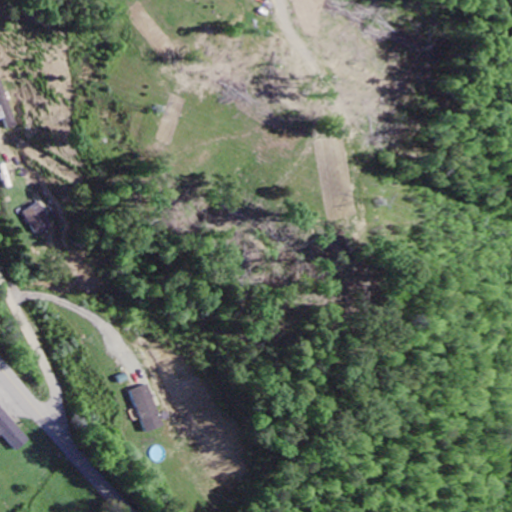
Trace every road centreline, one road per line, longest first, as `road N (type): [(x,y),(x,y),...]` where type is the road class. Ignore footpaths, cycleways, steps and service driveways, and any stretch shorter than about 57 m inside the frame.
road 1 (secondary): [(0,366),(126,511)]
road 2 (residential): [(47,422),(53,386),(0,278)]
